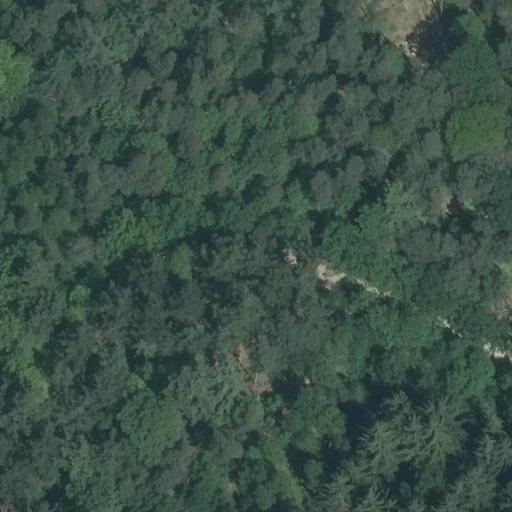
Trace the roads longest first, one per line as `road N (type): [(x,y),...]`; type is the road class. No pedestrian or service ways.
road 1 (track): [(359,307),(267,263),(0,273)]
road 2 (track): [(359,307),(511,379)]
